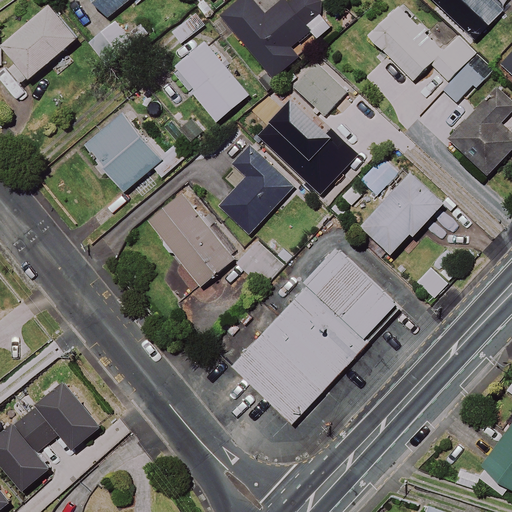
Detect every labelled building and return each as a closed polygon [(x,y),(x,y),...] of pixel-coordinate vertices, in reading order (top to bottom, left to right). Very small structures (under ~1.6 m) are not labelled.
[(133,0),(95,0),(109,19),(133,0)] [(318,17),(303,0),(287,0),(268,17),(252,0),(242,0),(223,17),(275,78),(301,56),(294,49),(313,33),(307,27),(318,17)] [(505,12),(492,0),(435,0),(478,40),(505,12)] [(82,39),(53,5),(5,45),(21,65),(13,71),(25,86),(82,39)] [(468,64),(478,54),(461,37),(445,53),(427,35),(431,30),(423,22),(419,27),(400,8),(371,37),(416,82),(433,65),(450,82),(443,89),(457,103),(483,78),(468,64)] [(204,27),(195,15),(174,32),(183,44),(204,27)] [(107,66),(149,35),(144,27),(131,36),(120,21),(90,44),(107,66)] [(251,96),(207,44),(178,68),(198,92),(195,94),(220,123),(251,96)] [(511,57),(503,69),(511,76),(511,57)] [(295,86),(317,107),(313,111),(319,117),(323,113),(325,116),(349,91),(318,62),(295,86)] [(511,102),(498,91),(451,143),(490,177),(511,152),(511,131),(504,124),(511,114),(511,102)] [(148,92),(132,107),(150,125),(165,111),(148,92)] [(161,159),(126,115),(88,146),(126,193),(156,169),(163,178),(186,160),(176,147),(161,159)] [(273,157),(268,162),(253,147),(235,165),(225,176),(238,189),(221,206),(252,235),(279,207),(283,210),(304,188),(289,173),(284,178),(276,169),(281,165),(273,157)] [(400,174),(384,158),(364,179),(380,194),(400,174)] [(447,204),(414,174),(365,227),(395,254),(414,234),(417,236),(447,204)] [(237,260),(184,196),(152,222),(204,286),(237,260)] [(285,265),(258,242),(239,264),(266,287),(285,265)] [(406,305),(342,246),(231,365),(295,425),(406,305)] [(450,284),(433,268),(419,283),(436,299),(450,284)] [(0,486),(116,395),(78,347),(0,408),(0,486)] [(511,383),(493,413),(508,424),(511,418),(511,383)] [(511,486),(511,430),(479,477),(505,496),(511,486)]
